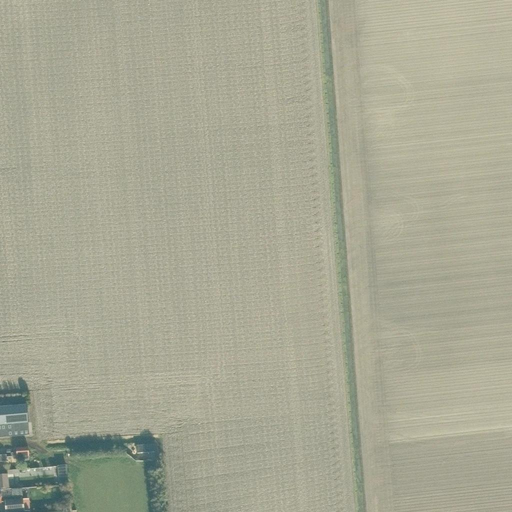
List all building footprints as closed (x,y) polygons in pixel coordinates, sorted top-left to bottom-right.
[(0,437),(22,435),(29,435),(28,423),(26,405),(0,407),(0,437)] [(28,454),(16,455),(16,458),(17,458),(17,462),(29,461),(28,454)] [(57,467),(59,485),(67,485),(66,466),(57,467)] [(0,503),(0,504),(0,501),(0,497),(12,497),(22,497),(21,489),(11,490),(5,490),(0,490),(0,503)] [(23,511),(23,500),(22,499),(5,501),(5,511),(17,511),(23,511)]
